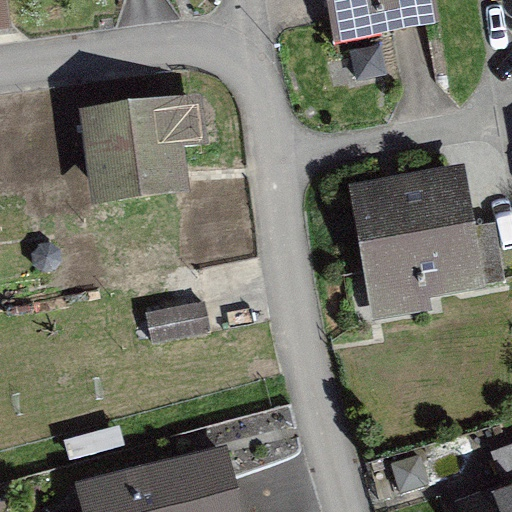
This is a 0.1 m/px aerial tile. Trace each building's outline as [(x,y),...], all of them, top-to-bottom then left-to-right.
[(426,0),(334,0),(338,19),(427,3),(426,0)] [(194,95),(85,112),(97,190),(177,177),(172,140),(200,136),(194,95)] [(454,170),(358,185),(373,275),(469,259),(473,281),(503,276),(493,215),(462,220),(454,170)] [(200,299),(146,313),(155,346),(209,332),(200,299)] [(511,511),(511,437),(492,445),(506,480),(460,497),(465,511),(511,511)] [(237,511),(220,450),(76,489),(81,511),(237,511)] [(416,471),(369,486),(377,511),(379,511),(425,498),(416,471)]
